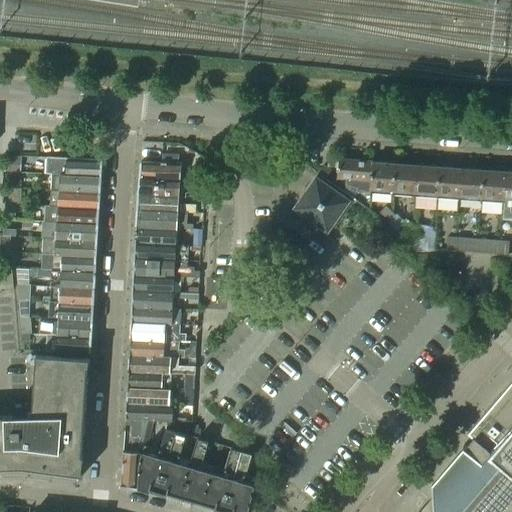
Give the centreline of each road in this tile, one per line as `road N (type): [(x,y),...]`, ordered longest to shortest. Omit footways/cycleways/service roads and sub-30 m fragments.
road 1 (residential): [(103,502),(126,104)]
road 2 (residential): [(126,104),(511,149)]
